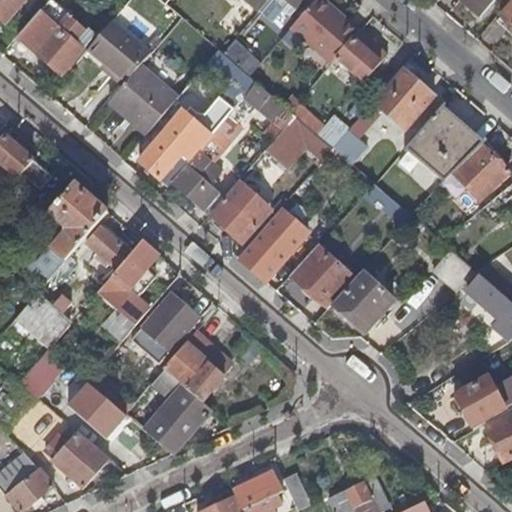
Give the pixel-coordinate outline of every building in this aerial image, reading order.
[(0,0),(0,20),(5,24),(25,0),(0,0)] [(285,12),(290,6),(282,0),(247,0),(247,1),(272,21),(282,10),(285,12)] [(282,0),(290,6),(294,9),(290,14),(295,18),(310,0),(282,0)] [(320,0),(318,0),(291,32),(332,66),(358,37),(332,15),(334,12),(320,0)] [(463,0),(483,17),(497,0),(463,0)] [(511,26),(511,3),(501,17),(511,26)] [(39,14),(17,39),(62,78),(83,54),(39,14)] [(149,56),(113,22),(87,52),(111,73),(108,77),(122,87),(141,66),(149,56)] [(375,44),(362,33),(358,37),(332,66),(332,67),(337,71),(342,65),(365,84),(389,57),(374,45),(375,44)] [(251,79),(261,67),(230,42),(220,53),(251,79)] [(256,83),(251,79),(220,53),(218,51),(198,75),(219,95),(228,85),(244,98),(256,83)] [(122,87),(106,106),(144,139),(177,99),(141,66),(122,87)] [(288,91),(261,67),(251,79),(256,83),(291,114),(298,106),(313,88),(300,77),(288,91)] [(403,71),(372,106),(405,133),(435,99),(403,71)] [(291,114),(256,83),(244,98),(242,100),(273,126),(277,121),(286,129),(287,127),(295,118),(291,114)] [(324,128),(298,106),(291,114),(295,118),(323,141),(333,150),(348,133),(332,119),(324,128)] [(443,109),(406,151),(442,184),(478,149),(452,126),(457,121),(443,109)] [(323,141),(295,118),(287,127),(314,151),(323,141)] [(452,126),(478,149),(482,145),(457,121),(452,126)] [(235,130),(224,122),(200,150),(210,158),(235,130)] [(242,138),(233,152),(247,161),(256,147),(242,138)] [(141,164),(168,187),(172,184),(191,160),(183,154),(182,156),(162,139),(141,164)] [(6,141),(3,144),(0,147),(0,164),(8,172),(0,182),(0,202),(22,178),(33,165),(6,141)] [(482,148),(453,176),(479,203),(508,175),(482,148)] [(191,160),(172,184),(203,211),(218,195),(208,186),(216,178),(205,168),(212,160),(210,158),(200,150),(191,160)] [(52,181),(33,165),(22,178),(41,194),(52,181)] [(362,197),(397,225),(407,213),(373,184),(362,197)] [(76,250),(107,214),(74,185),(48,216),(64,231),(66,236),(30,277),(43,287),(62,266),(76,250)] [(259,211),(235,190),(210,219),(242,246),(256,228),(249,222),(259,211)] [(281,210),(238,260),(266,284),(273,276),(265,269),(301,228),(281,210)] [(425,235),(413,223),(400,236),(412,248),(425,235)] [(117,274),(130,259),(101,233),(88,248),(117,274)] [(0,252),(9,260),(18,250),(4,237),(0,241),(0,252)] [(117,274),(96,297),(134,330),(148,313),(135,301),(148,287),(140,280),(157,260),(141,246),(130,259),(117,274)] [(356,280),(320,247),(292,277),(328,310),(332,306),(356,280)] [(84,258),(76,250),(62,266),(67,271),(72,266),(76,269),(84,258)] [(476,274),(451,252),(432,273),(456,295),(478,276),(476,274)] [(266,284),(238,260),(235,263),(263,288),(266,284)] [(363,273),(356,280),(332,306),(363,334),(393,302),(363,273)] [(493,331),(507,345),(511,342),(511,305),(510,304),(480,278),(467,294),(501,322),(493,331)] [(14,321),(49,351),(69,329),(34,298),(14,321)] [(199,322),(172,299),(141,334),(169,357),(199,322)] [(119,341),(130,327),(110,312),(99,326),(119,341)] [(171,377),(204,406),(232,371),(193,339),(164,372),(171,377)] [(35,399),(62,369),(44,353),(17,382),(35,399)] [(124,418),(131,423),(171,377),(164,372),(134,407),(124,418)] [(97,375),(88,385),(114,409),(124,418),(134,407),(97,375)] [(504,411),(487,381),(455,399),(472,430),(504,411)] [(56,418),(76,436),(85,443),(114,409),(88,385),(86,384),(56,418)] [(143,433),(172,457),(205,418),(188,405),(167,430),(155,420),(143,433)] [(511,461),(511,422),(487,434),(503,466),(511,461)] [(83,490),(107,462),(85,443),(76,436),(52,464),(83,490)] [(8,499),(17,511),(25,511),(54,489),(40,472),(8,499)] [(251,488),(234,496),(236,500),(241,511),(259,511),(257,507),(281,495),(274,477),(257,485),(251,488)] [(248,481),(251,488),(257,485),(254,479),(248,481)] [(349,511),(377,499),(369,484),(325,504),(328,511),(349,511)] [(241,511),(236,500),(208,511),(241,511)]
